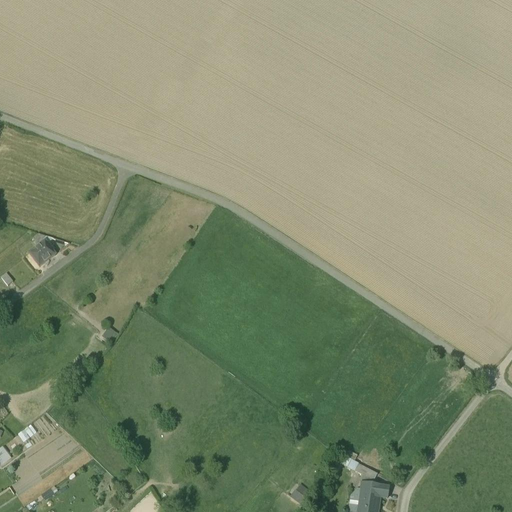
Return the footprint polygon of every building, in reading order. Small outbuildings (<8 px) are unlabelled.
[(47,238),(38,235),(33,239),(37,245),(47,238)] [(55,256),(45,242),(29,255),(39,268),(55,256)] [(13,283),(6,274),(1,279),(8,287),(13,283)] [(111,328),(104,338),(114,344),(120,334),(111,328)] [(26,443),(39,432),(32,424),(20,435),(26,443)] [(377,476),(358,466),(354,472),(371,481),(373,482),(377,476)] [(388,489),(361,484),(356,511),(377,511),(380,499),(386,500),(388,489)]
